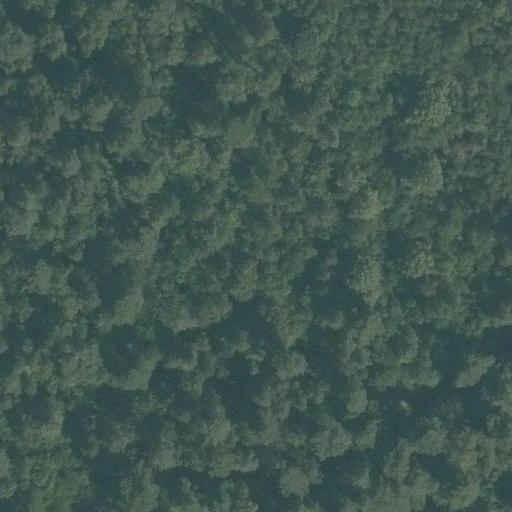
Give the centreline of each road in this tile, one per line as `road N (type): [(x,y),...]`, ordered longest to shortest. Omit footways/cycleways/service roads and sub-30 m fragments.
road 1 (track): [(511,335),(236,511)]
road 2 (track): [(405,403),(476,511)]
